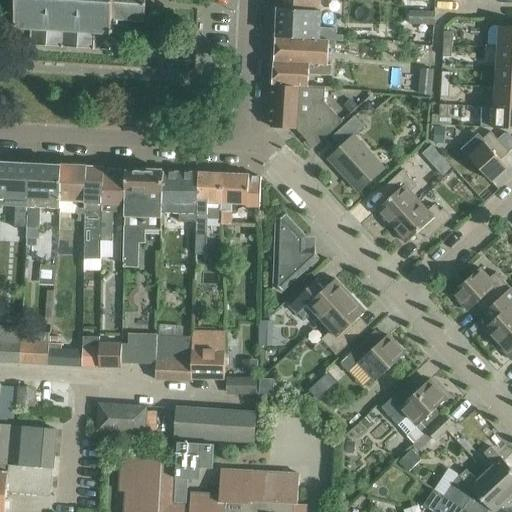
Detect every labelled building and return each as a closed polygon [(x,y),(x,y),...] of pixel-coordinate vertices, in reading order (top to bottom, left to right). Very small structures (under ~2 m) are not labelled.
[(14,43),(14,45),(16,45),(30,46),(32,46),(61,48),(63,48),(64,48),(93,50),(95,50),(109,51),(111,51),(111,49),(110,49),(111,39),(130,41),(131,30),(127,29),(127,22),(144,23),(145,0),(17,0),(15,27),(15,29),(15,43),(14,43)] [(277,0),(276,37),(335,41),(342,41),(342,36),(335,35),(336,29),(320,28),(320,11),(317,11),(317,0),(277,0)] [(409,24),(434,25),(435,13),(410,12),(409,24)] [(498,46),(498,48),(511,48),(511,27),(499,27),(495,27),(491,28),(488,32),(488,43),(488,46),(498,46)] [(444,32),(443,45),(452,45),(453,33),(444,32)] [(275,63),(273,85),(308,87),(309,75),(331,76),(332,65),(327,65),(328,47),(334,47),(335,41),(276,37),(276,38),(276,39),(275,63)] [(452,45),(443,45),(443,58),(451,58),(452,45)] [(511,48),(498,48),(497,68),(511,68),(511,48)] [(511,68),(497,68),(495,88),(511,88),(511,68)] [(419,95),(431,96),(433,71),(421,70),(419,95)] [(442,72),(441,85),(450,85),(451,73),(442,72)] [(308,87),(273,85),(271,128),(297,129),(308,130),(320,143),(342,123),(324,103),(325,88),(308,87)] [(450,85),(441,85),(440,98),(449,98),(450,85)] [(511,88),(495,88),(494,108),(511,108),(511,88)] [(439,118),(448,118),(449,106),(440,105),(439,118)] [(511,108),(494,108),(482,107),(481,128),(511,129),(511,108)] [(329,160),(359,192),(384,169),(355,138),(365,128),(355,117),(332,137),(342,148),(329,160)] [(444,127),(434,127),(433,144),(443,145),(444,127)] [(479,137),(463,151),(469,158),(491,183),(507,168),(501,161),(509,153),(490,133),(482,140),(479,137)] [(439,164),(422,144),(410,153),(427,174),(439,164)] [(0,163),(0,206),(16,207),(15,229),(27,229),(28,208),(29,165),(0,163)] [(60,209),(61,202),(61,167),(29,165),(28,208),(27,229),(27,239),(40,239),(41,209),(60,209)] [(85,210),(86,210),(88,168),(61,167),(61,202),(78,203),(78,215),(85,215),(85,210)] [(86,210),(85,210),(85,215),(84,258),(101,259),(102,243),(105,170),(88,168),(86,210)] [(112,212),(125,212),(126,171),(105,170),(102,243),(113,243),(114,237),(115,217),(112,217),(112,212)] [(126,171),(125,212),(124,266),(138,267),(139,238),(146,238),(146,229),(162,230),(162,213),(164,172),(126,171)] [(376,212),(391,228),(419,202),(411,193),(417,187),(403,171),(382,190),(390,199),(376,212)] [(164,172),(162,213),(180,214),(181,221),(198,222),(199,174),(164,173),(164,172)] [(198,222),(197,233),(207,233),(207,220),(222,220),(222,212),(221,212),(221,205),(222,205),(223,175),(199,174),(198,222)] [(249,176),(223,175),(222,205),(221,205),(221,212),(222,212),(221,226),(231,226),(232,205),(260,206),(261,176),(249,176)] [(419,202),(391,228),(406,244),(420,231),(428,240),(452,219),(443,209),(440,212),(434,205),(428,211),(419,202)] [(278,289),(283,293),(319,260),(315,255),(316,246),(286,214),(281,218),(275,218),(272,289),(278,289)] [(482,299),(490,308),(511,289),(496,273),(490,280),(480,269),(452,294),(468,312),(482,299)] [(314,313),(322,322),(350,296),(335,280),(320,294),(312,285),(289,306),(304,322),(314,313)] [(484,330),(499,346),(511,334),(511,290),(511,289),(490,308),(498,317),(484,330)] [(350,296),(322,322),(331,331),(321,340),(336,356),(359,336),(351,326),(365,313),(350,296)] [(192,377),(225,379),(226,352),(224,352),(225,332),(192,332),(192,338),(193,338),(193,350),(192,377)] [(511,334),(499,346),(511,360),(511,334)] [(157,336),(156,366),(156,380),(191,383),(192,377),(193,350),(193,338),(192,338),(157,335),(157,336)] [(122,346),(122,364),(156,366),(157,336),(127,336),(127,346),(122,346)] [(358,364),(376,382),(405,355),(388,336),(369,353),(361,345),(340,364),(348,373),(358,364)] [(0,362),(19,364),(21,342),(0,340),(0,362)] [(19,364),(48,366),(50,345),(21,342),(19,364)] [(122,369),(122,364),(122,346),(122,344),(100,343),(99,349),(99,368),(122,369)] [(48,366),(82,367),(83,352),(63,351),(63,346),(50,345),(48,366)] [(82,367),(99,368),(99,349),(84,348),(84,352),(83,352),(82,367)] [(227,378),(227,395),(257,396),(257,378),(227,378)] [(402,390),(382,409),(398,426),(407,436),(415,444),(428,432),(433,438),(436,441),(453,425),(445,416),(443,418),(436,410),(447,400),(429,381),(410,398),(402,390)] [(2,387),(0,407),(0,420),(13,422),(15,388),(2,387)] [(18,388),(17,406),(36,407),(37,389),(18,388)] [(99,404),(97,433),(145,436),(146,412),(147,408),(99,404)] [(174,438),(254,443),(257,414),(176,409),(174,438)] [(7,489),(13,426),(0,425),(0,511),(4,511),(5,503),(7,503),(7,501),(5,501),(6,494),(6,491),(8,492),(9,489),(7,489)] [(57,431),(13,426),(7,489),(9,489),(8,492),(6,491),(6,494),(51,498),(57,431)] [(122,458),(120,492),(126,493),(124,511),(297,511),(299,475),(221,471),(219,496),(191,494),(190,506),(187,506),(189,481),(201,482),(201,470),(213,471),(215,447),(178,444),(174,505),(172,505),(175,461),(122,458)] [(484,472),(510,500),(511,497),(511,470),(491,447),(484,454),(493,464),(484,472)] [(449,487),(460,471),(450,464),(439,480),(449,487)] [(444,497),(464,510),(474,493),(491,511),(497,511),(510,500),(484,472),(476,480),(466,470),(455,481),(444,497)] [(461,511),(464,510),(444,497),(434,511),(461,511)]
